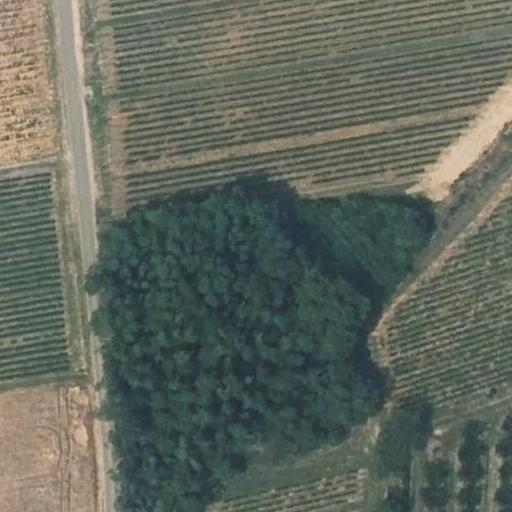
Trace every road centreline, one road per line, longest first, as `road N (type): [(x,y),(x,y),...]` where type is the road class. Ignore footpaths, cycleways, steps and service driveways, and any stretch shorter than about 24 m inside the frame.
road 1 (track): [(194,511),(230,482),(329,455),(351,439),(367,401),(365,316),(511,161)]
road 2 (unclassified): [(66,0),(114,511)]
